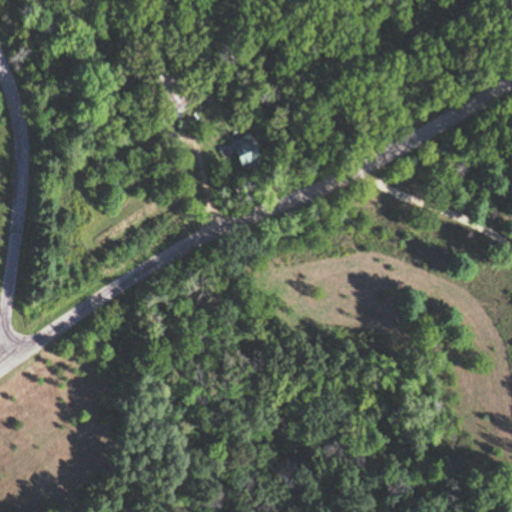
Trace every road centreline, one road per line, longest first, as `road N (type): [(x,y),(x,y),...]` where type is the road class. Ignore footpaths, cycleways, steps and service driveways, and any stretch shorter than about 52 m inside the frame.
road 1 (residential): [(0,354),(240,213),(400,146),(511,85)]
road 2 (residential): [(1,354),(19,163),(0,67)]
